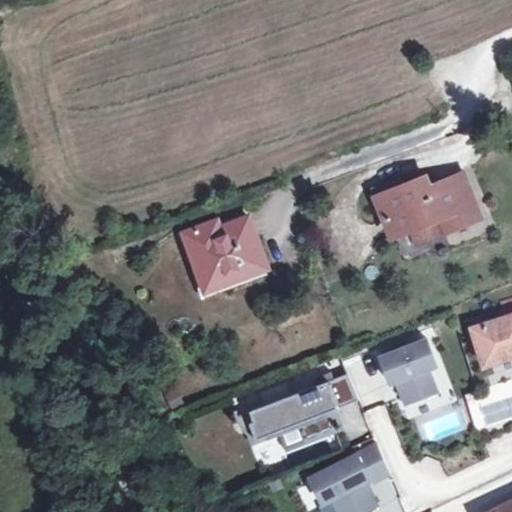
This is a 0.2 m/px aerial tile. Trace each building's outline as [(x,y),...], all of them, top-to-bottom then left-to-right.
[(375,192),(378,199),(407,188),(404,180),(375,192)] [(427,180),(407,188),(378,199),(393,238),(413,230),(418,242),(446,231),(480,219),(465,181),(433,193),(427,180)] [(186,234),(203,279),(222,272),(225,284),(267,269),(250,219),(223,229),(220,221),(186,234)] [(206,290),(225,284),(222,272),(203,279),(206,290)] [(266,304),(283,299),(276,275),(259,281),(266,304)] [(511,356),(511,315),(471,328),(482,367),(511,356)] [(426,338),(380,356),(390,383),(397,380),(406,403),(437,391),(428,368),(437,364),(426,338)] [(316,378),(318,385),(334,379),(331,372),(316,378)] [(359,400),(348,374),(334,379),(318,385),(236,417),(244,430),(248,434),(255,432),(257,439),(277,432),(298,424),(305,441),(335,430),(329,412),(359,400)] [(298,424),(277,432),(284,449),(305,441),(298,424)] [(378,445),(311,479),(323,504),(332,499),(339,511),(363,511),(376,506),(365,483),(368,481),(372,483),(390,474),(378,445)] [(511,511),(511,503),(493,511),(511,511)]
